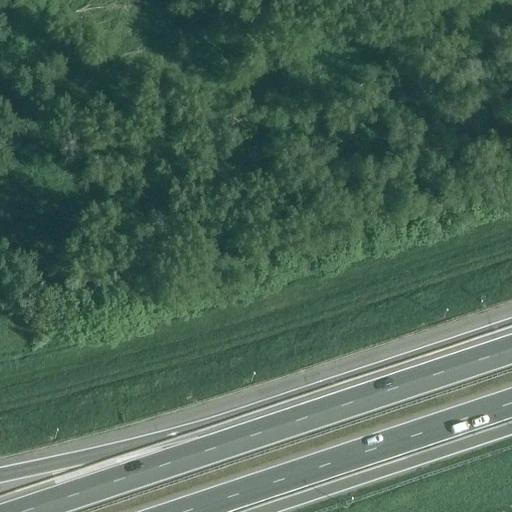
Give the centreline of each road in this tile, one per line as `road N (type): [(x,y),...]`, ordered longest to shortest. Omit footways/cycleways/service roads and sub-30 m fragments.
road 1 (motorway): [(182,511),(511,401)]
road 2 (motorway): [(511,347),(206,449)]
road 3 (motorway): [(206,449),(0,475)]
road 4 (motorway): [(206,449),(19,511)]
